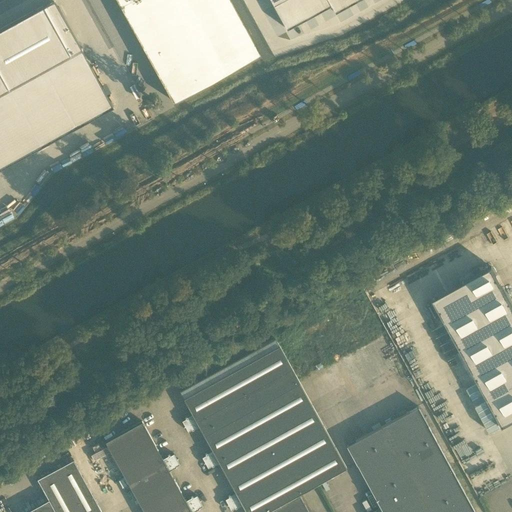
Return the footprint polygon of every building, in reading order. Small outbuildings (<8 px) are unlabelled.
[(66,0),(131,121),(250,58),(219,0),(66,0)] [(270,0),(287,29),(331,5),(335,13),(358,0),(270,0)] [(81,48),(58,6),(57,7),(54,2),(48,5),(47,3),(43,6),(43,7),(36,10),(0,29),(0,91),(0,93),(59,60),(59,59),(69,54),(70,55),(81,48)] [(511,421),(511,306),(491,268),(461,284),(473,305),(443,321),(502,427),(511,421)] [(244,394),(254,412),(264,430),(311,404),(279,345),(260,355),(273,378),(244,394)] [(184,427),(244,394),(273,378),(260,355),(183,398),(192,414),(187,417),(185,418),(186,419),(182,421),(185,426),(184,426),(184,427)] [(349,390),(370,379),(366,371),(345,381),(349,390)] [(254,412),(244,394),(184,427),(185,426),(188,432),(192,430),(194,429),(199,426),(206,438),(254,412)] [(347,468),(311,404),(264,430),(275,451),(287,472),(299,494),(347,468)] [(474,511),(417,407),(346,445),(380,508),(371,511),(474,511)] [(204,463),(264,430),(254,412),(206,438),(212,450),(207,453),(205,454),(206,455),(202,457),(205,462),(204,463)] [(142,421),(105,441),(129,485),(178,458),(177,458),(177,459),(174,453),(170,455),(169,455),(168,456),(163,459),(142,421)] [(227,478),(275,451),(264,430),(204,463),(205,463),(208,468),(212,466),(212,467),(214,466),(219,463),(227,478)] [(227,505),(287,472),(275,451),(227,478),(235,492),(230,495),(228,496),(229,497),(225,499),(228,504),(227,505)] [(178,459),(178,458),(129,485),(141,506),(178,486),(169,471),(175,468),(176,467),(176,466),(180,464),(177,459),(178,459)] [(48,500),(28,510),(25,511),(102,511),(73,459),(37,479),(48,500)] [(246,511),(266,511),(299,494),(287,472),(227,505),(228,505),(231,510),(235,508),(235,509),(237,508),(242,505),(246,511)] [(511,511),(511,488),(509,483),(479,499),(486,511),(511,511)] [(178,486),(141,506),(144,511),(179,511),(201,500),(200,500),(197,495),(193,497),(193,496),(191,497),(186,500),(178,486)] [(308,511),(299,494),(266,511),(308,511)] [(201,500),(179,511),(193,511),(198,510),(199,509),(199,508),(203,506),(200,501),(201,500)]
